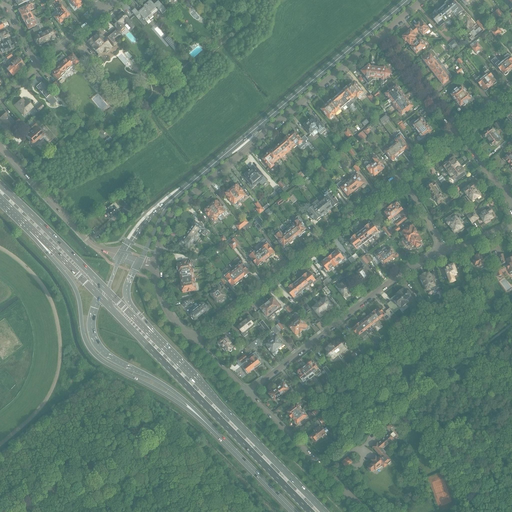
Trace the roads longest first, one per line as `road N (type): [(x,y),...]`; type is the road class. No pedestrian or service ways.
road 1 (residential): [(155,264),(175,209),(380,35)]
road 2 (tertiary): [(181,191),(408,0)]
road 3 (primary): [(109,306),(310,511)]
road 4 (primary): [(32,229),(76,291),(93,353),(213,430)]
road 5 (residential): [(193,340),(399,176)]
road 6 (primary): [(325,511),(152,336)]
road 7 (residential): [(249,393),(402,271),(444,251)]
road 8 (primary): [(213,430),(172,390),(99,348),(91,331),(98,295)]
road 9 (residential): [(365,511),(249,393)]
road 10 (residential): [(121,256),(87,239),(0,146)]
road 11 (primary): [(98,281),(0,184)]
road 12 (residential): [(456,131),(380,35)]
